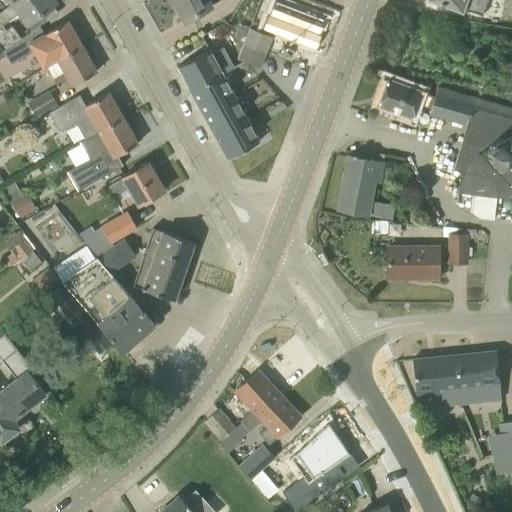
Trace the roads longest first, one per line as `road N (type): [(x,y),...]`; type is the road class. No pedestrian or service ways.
road 1 (tertiary): [(61,511),(182,407),(231,337),(264,266)]
road 2 (tertiary): [(276,237),(367,0)]
road 3 (residential): [(221,189),(112,0)]
road 4 (tertiary): [(434,511),(339,349)]
road 5 (unclassified): [(339,349),(401,324),(511,322)]
road 6 (tertiary): [(339,349),(276,237)]
